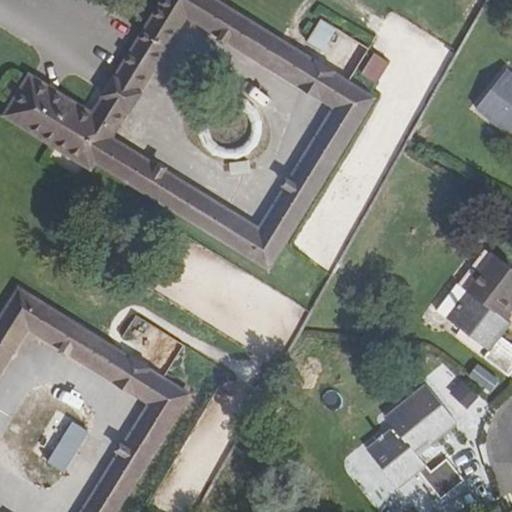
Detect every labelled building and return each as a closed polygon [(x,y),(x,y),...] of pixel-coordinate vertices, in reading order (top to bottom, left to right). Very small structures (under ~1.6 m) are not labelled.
[(56,84),(36,71),(33,70),(10,107),(95,160),(99,152),(271,259),(374,92),(350,77),(302,47),(226,0),(163,0),(120,70),(109,89),(96,109),(56,84)] [(511,79),(505,74),(477,112),(511,138),(511,79)] [(511,307),(511,269),(490,253),(463,289),(470,295),(450,321),(489,351),(485,358),(509,377),(511,372),(511,344),(501,336),(510,324),(500,316),(505,309),(509,311),(511,307)] [(111,511),(184,395),(18,293),(0,321),(0,511),(111,511)] [(476,361),(467,380),(491,391),(500,372),(476,361)] [(456,423),(426,387),(386,419),(394,429),(367,450),(397,488),(418,472),(441,498),(463,482),(445,461),(430,473),(413,452),(429,439),(431,443),(456,423)]
